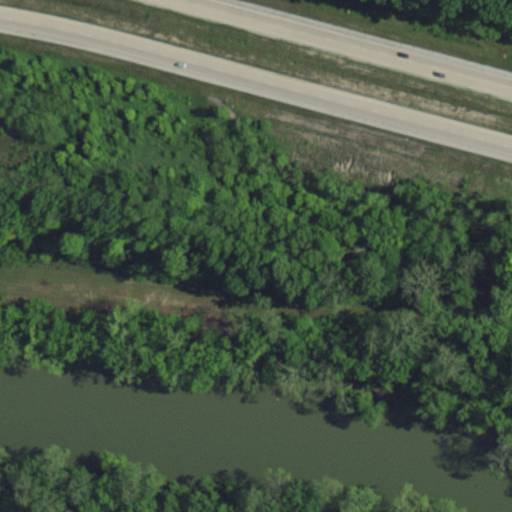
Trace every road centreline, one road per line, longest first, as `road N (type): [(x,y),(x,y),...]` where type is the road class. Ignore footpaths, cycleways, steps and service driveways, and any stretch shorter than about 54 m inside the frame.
road 1 (trunk): [(0,15),(511,145)]
road 2 (trunk): [(511,86),(183,0)]
